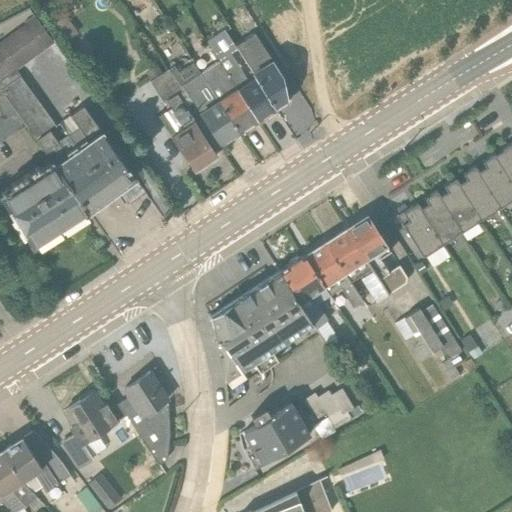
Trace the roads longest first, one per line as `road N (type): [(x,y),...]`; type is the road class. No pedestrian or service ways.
road 1 (primary): [(149,275),(511,44)]
road 2 (residential): [(188,511),(199,432),(185,337),(149,275)]
road 3 (primary): [(0,370),(149,275)]
road 4 (track): [(308,0),(323,118),(339,151)]
